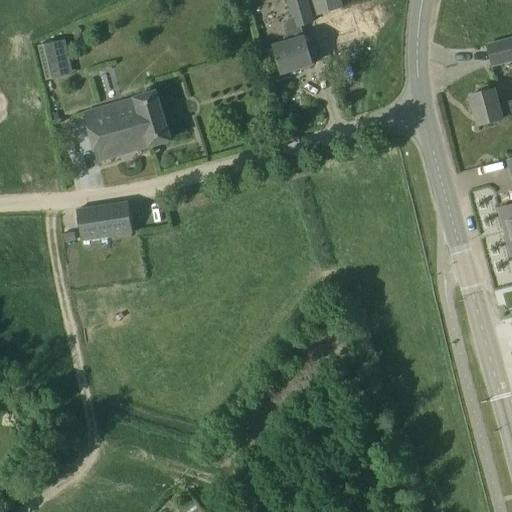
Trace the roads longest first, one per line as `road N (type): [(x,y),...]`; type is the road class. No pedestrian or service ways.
road 1 (unclassified): [(0,204),(163,186),(422,105)]
road 2 (tertiary): [(511,441),(422,105)]
road 3 (track): [(48,203),(57,291),(91,435)]
